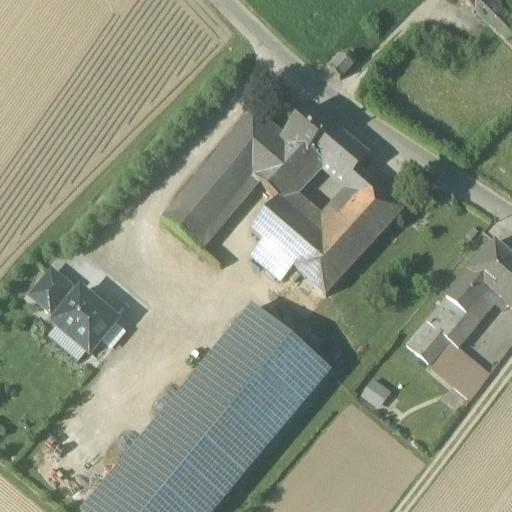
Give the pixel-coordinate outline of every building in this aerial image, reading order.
[(460,0),(472,12),(484,0),(460,0)] [(500,16),(484,0),(472,12),(488,28),(500,16)] [(511,27),(500,16),(488,28),(511,51),(511,27)] [(345,57),(329,71),(341,83),(356,69),(356,60),(352,57),(345,57)] [(283,143),(252,180),(261,188),(279,203),(287,209),(298,195),(322,167),(311,158),(334,131),(310,111),(283,143)] [(254,119),(165,225),(202,257),(261,188),(252,180),(283,143),(254,119)] [(370,161),(334,131),(311,158),(322,167),(347,188),(358,175),(370,161)] [(346,188),(321,215),(298,195),(287,209),(279,203),(251,236),(260,244),(251,255),(281,281),(291,269),(293,271),(327,301),(404,213),(371,185),(358,175),(347,188),(346,188)] [(511,261),(494,246),(469,276),(489,293),(511,314),(511,261)] [(51,276),(31,300),(50,316),(66,296),(70,291),(51,276)] [(469,276),(447,301),(466,319),(489,293),(469,276)] [(117,325),(80,295),(74,302),(66,296),(52,313),(60,319),(52,328),(89,358),(117,325)] [(466,319),(447,301),(427,324),(435,331),(447,341),(466,319)] [(242,317),(85,511),(215,511),(323,380),(242,317)] [(490,380),(447,341),(435,331),(427,324),(406,349),(470,406),(490,380)] [(326,331),(315,353),(346,369),(357,346),(326,331)] [(369,381),(357,398),(376,411),(387,393),(369,381)]
